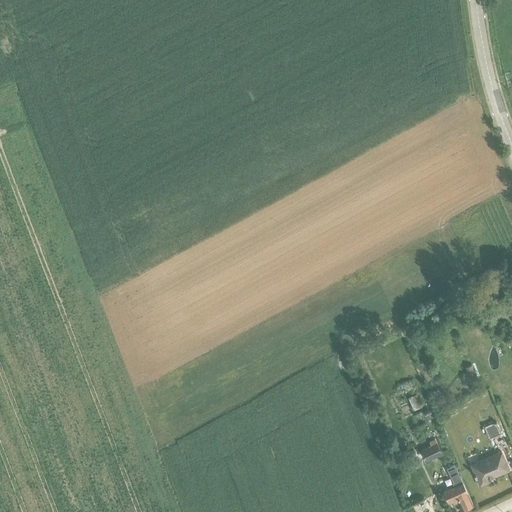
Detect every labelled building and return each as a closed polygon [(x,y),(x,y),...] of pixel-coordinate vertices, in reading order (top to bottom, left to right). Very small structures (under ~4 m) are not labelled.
[(467,371),(463,373),(466,380),(477,375),(473,363),(465,366),(467,371)] [(439,387),(431,391),(440,410),(448,405),(439,387)] [(417,392),(408,395),(414,409),(422,405),(417,392)] [(496,420),(484,425),(489,437),(501,431),(496,420)] [(430,443),(421,447),(427,459),(442,452),(435,437),(429,440),(430,443)] [(501,449),(470,462),(480,484),(489,480),(488,477),(509,468),(501,449)] [(454,484),(443,489),(448,500),(451,499),(452,500),(458,498),(463,508),(473,503),(454,463),(446,467),(454,484)]
